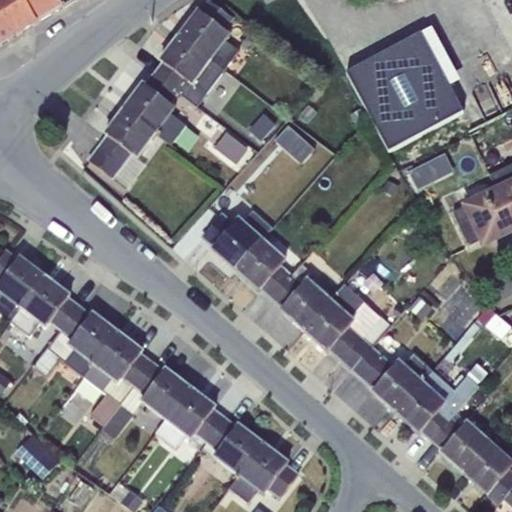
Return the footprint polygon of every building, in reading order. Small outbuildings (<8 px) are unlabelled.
[(0,0),(0,46),(37,24),(22,0),(0,0)] [(22,0),(37,24),(76,0),(75,0),(22,0)] [(209,1),(179,40),(224,73),(238,53),(225,44),(231,37),(225,34),(235,21),(209,1)] [(432,28),(345,75),(387,155),(463,114),(449,88),(461,82),(432,28)] [(179,40),(152,76),(178,96),(197,110),(224,73),(179,40)] [(142,86),(124,111),(158,136),(172,146),(186,127),(171,118),(177,110),(171,106),(178,96),(152,76),(144,87),(142,86)] [(158,136),(124,111),(105,136),(107,138),(88,163),(125,191),(145,167),(138,161),(158,136)] [(264,115),(248,132),(261,144),(276,127),(264,115)] [(274,142),(300,167),(315,151),(288,127),(274,142)] [(226,133),(214,149),(235,166),(247,150),(226,133)] [(444,155),(408,173),(417,192),(454,173),(444,155)] [(511,166),(489,177),(495,189),(511,222),(511,166)] [(511,232),(511,222),(495,189),(461,206),(463,209),(452,213),(469,248),(498,234),(500,238),(511,232)] [(235,272),(263,241),(272,231),(252,213),(243,223),(238,219),(233,224),(223,216),(202,239),(213,249),(211,251),(235,272)] [(263,241),(235,272),(258,293),(260,291),(271,300),(292,277),(282,268),(286,262),(263,241)] [(0,315),(10,324),(45,279),(20,259),(18,262),(6,253),(0,260),(0,286),(4,289),(0,293),(0,315)] [(292,277),(271,300),(282,310),(280,312),(303,333),(332,300),(308,279),(312,275),(301,266),(292,277)] [(45,279),(10,324),(29,338),(38,326),(45,332),(49,326),(60,334),(79,309),(67,300),(69,297),(45,279)] [(351,372),(372,348),(397,319),(392,314),(384,322),(344,286),(332,300),(303,333),(326,354),(328,351),(351,372)] [(419,298),(409,310),(423,321),(431,310),(419,298)] [(83,379),(117,334),(92,315),(90,318),(79,309),(33,370),(45,380),(60,360),(83,379)] [(510,328),(494,315),(485,326),(501,339),(510,328)] [(117,334),(83,379),(107,397),(91,418),(104,428),(152,365),(140,356),(142,353),(117,334)] [(372,348),(351,372),(373,391),(371,394),(393,414),(431,372),(413,356),(403,366),(399,362),(395,368),(372,348)] [(152,365),(104,428),(98,435),(110,444),(113,440),(115,441),(134,416),(133,415),(141,405),(164,424),(190,390),(165,371),(163,374),(152,365)] [(431,372),(393,414),(418,435),(420,433),(431,443),(452,418),(479,389),(466,377),(453,392),(431,372)] [(0,373),(0,394),(10,382),(0,373)] [(190,390),(164,424),(156,435),(176,450),(186,438),(190,441),(188,444),(200,453),(202,451),(225,421),(213,412),(215,409),(190,390)] [(452,418),(431,443),(442,453),(440,455),(461,474),(490,444),(465,422),(461,427),(452,418)] [(225,421),(202,451),(238,478),(263,446),(238,427),(236,429),(225,421)] [(33,436),(15,455),(42,480),(60,462),(33,436)] [(511,463),(490,444),(461,474),(486,496),(488,494),(500,504),(503,500),(511,508),(511,473),(508,471),(510,469),(511,469),(511,463)] [(263,446),(238,478),(228,491),(248,506),(262,487),(279,500),(298,476),(286,467),(288,465),(263,446)] [(80,483),(68,502),(80,509),(93,491),(80,483)] [(118,484),(109,496),(132,511),(136,511),(143,503),(118,484)]
